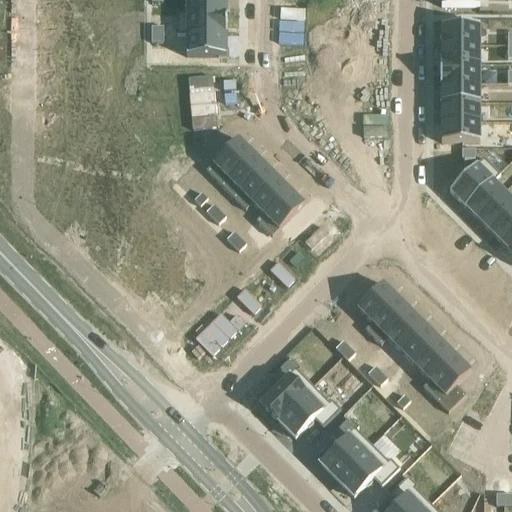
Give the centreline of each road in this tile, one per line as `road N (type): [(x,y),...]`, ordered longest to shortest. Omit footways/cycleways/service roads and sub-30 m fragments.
road 1 (residential): [(17,0),(16,134),(28,195),(41,221),(214,398)]
road 2 (residential): [(265,0),(263,111),(389,234)]
road 3 (residential): [(389,234),(214,398)]
road 4 (residential): [(405,0),(404,209),(389,234)]
road 5 (residential): [(389,234),(511,353)]
road 6 (residential): [(214,398),(324,511)]
road 7 (tertiary): [(72,327),(170,445)]
road 8 (tertiary): [(186,429),(72,327)]
